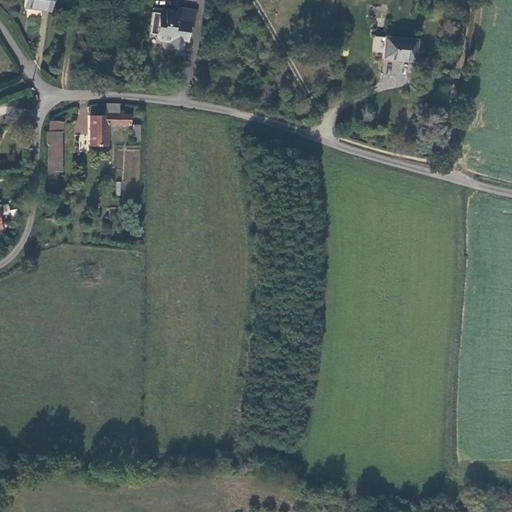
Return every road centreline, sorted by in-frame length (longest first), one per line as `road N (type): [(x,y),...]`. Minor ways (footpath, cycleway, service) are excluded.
road 1 (unclassified): [(511,195),(246,115),(181,101),(44,93)]
road 2 (unclassified): [(44,93),(26,235),(0,264)]
road 3 (unknown): [(255,0),(324,110),(330,142)]
